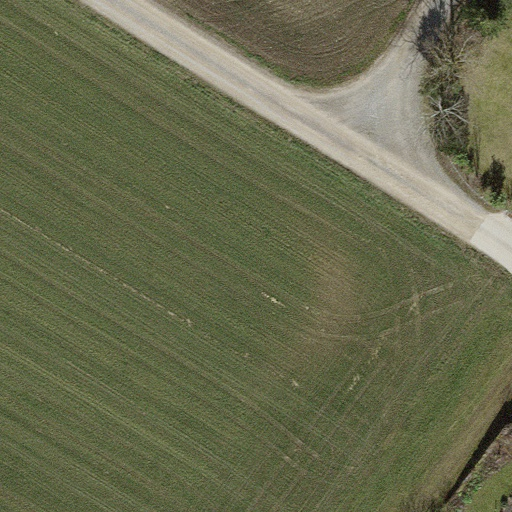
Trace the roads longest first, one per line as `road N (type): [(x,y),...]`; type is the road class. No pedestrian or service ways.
road 1 (track): [(447,0),(364,149),(116,0)]
road 2 (residential): [(364,149),(511,252)]
